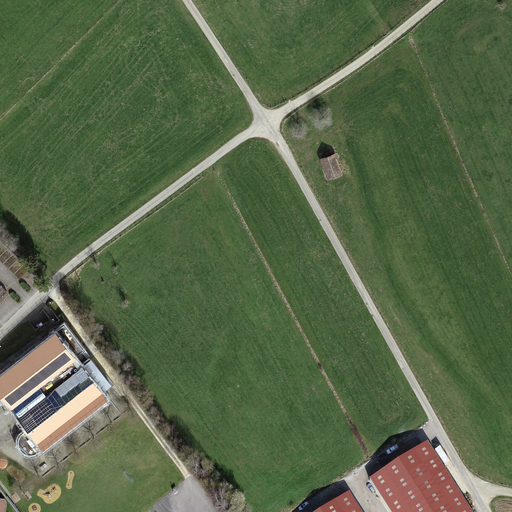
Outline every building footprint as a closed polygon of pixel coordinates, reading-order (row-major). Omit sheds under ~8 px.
[(336,156),(322,161),(329,181),(343,176),(336,156)] [(0,242),(0,260),(18,278),(27,269),(0,242)] [(56,333),(75,358),(81,353),(62,328),(56,333)] [(56,333),(0,375),(0,399),(7,409),(9,410),(39,386),(75,358),(56,333)] [(83,367),(102,392),(108,386),(89,363),(83,367)] [(46,395),(16,419),(25,432),(21,435),(19,439),(18,443),(19,448),(21,451),(24,454),(28,456),(32,456),(36,455),(41,452),(42,454),(110,402),(102,392),(83,367),(46,395)] [(39,386),(9,410),(12,415),(16,419),(46,395),(39,386)] [(471,511),(429,444),(370,482),(389,511),(471,511)] [(362,511),(352,495),(324,511),(362,511)]
